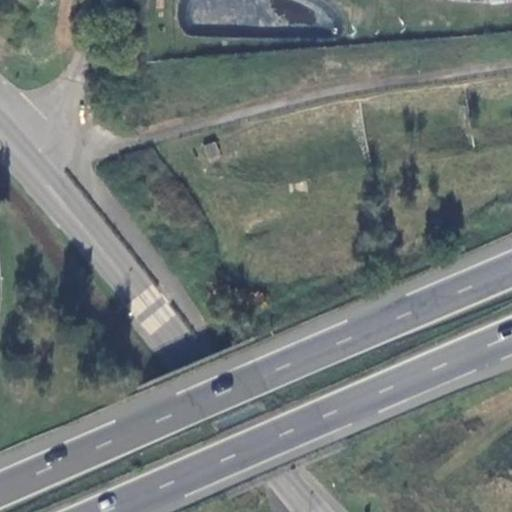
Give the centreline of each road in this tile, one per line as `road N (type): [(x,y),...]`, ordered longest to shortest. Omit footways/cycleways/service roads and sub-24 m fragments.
road 1 (trunk): [(511,268),(0,489)]
road 2 (trunk): [(102,511),(511,334)]
road 3 (secondary): [(156,314),(0,113)]
road 4 (secondary): [(156,314),(315,511)]
road 5 (secondary): [(0,146),(156,314)]
